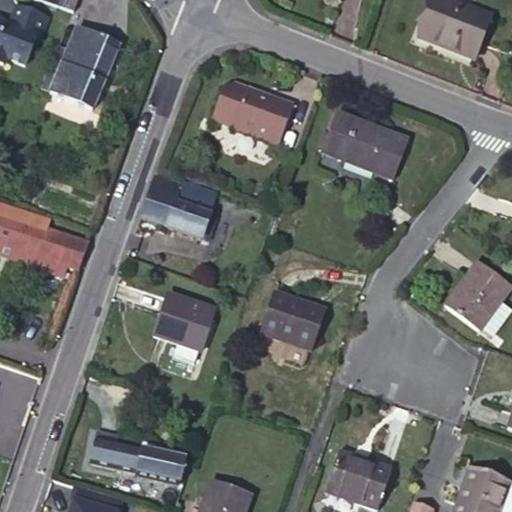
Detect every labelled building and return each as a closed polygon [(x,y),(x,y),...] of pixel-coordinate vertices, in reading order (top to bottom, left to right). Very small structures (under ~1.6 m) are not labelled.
[(80,0),(37,0),(36,5),(74,18),(80,0)] [(487,18),(436,0),(431,0),(427,12),(422,26),(417,40),(471,60),(487,18)] [(419,25),(422,26),(427,12),(424,11),(419,25)] [(7,31),(0,28),(0,70),(1,71),(3,65),(22,72),(33,43),(37,45),(45,25),(21,16),(11,28),(14,29),(10,40),(4,38),(7,31)] [(91,116),(118,51),(122,41),(104,34),(100,44),(77,34),(50,98),(91,116)] [(229,134),(243,96),(225,90),(220,92),(209,122),(212,128),(229,134)] [(244,92),(243,96),(229,134),(276,151),(291,109),(244,92)] [(406,142),(356,124),(340,165),(389,184),(406,142)] [(213,202),(156,181),(139,222),(198,242),(213,202)] [(78,279),(88,250),(47,235),(49,226),(0,209),(0,250),(66,275),(78,279)] [(0,263),(62,286),(66,275),(0,250),(0,263)] [(510,291),(474,266),(444,311),(479,335),(480,333),(500,305),(510,291)] [(323,315),(272,296),(258,338),(309,355),(323,315)] [(151,340),(176,349),(198,356),(212,315),(166,299),(151,340)] [(510,312),(500,305),(480,333),(490,340),(510,312)] [(198,356),(176,349),(172,361),(194,368),(198,356)] [(431,427),(418,423),(410,448),(422,453),(431,427)] [(177,485),(182,454),(141,446),(140,453),(113,448),(115,441),(94,437),(88,468),(177,485)] [(375,511),(388,474),(337,457),(323,498),(365,511),(375,511)] [(498,511),(507,485),(466,471),(452,511),(498,511)] [(511,511),(511,486),(507,485),(498,511),(511,511)] [(247,511),(251,502),(206,486),(196,511),(247,511)]
